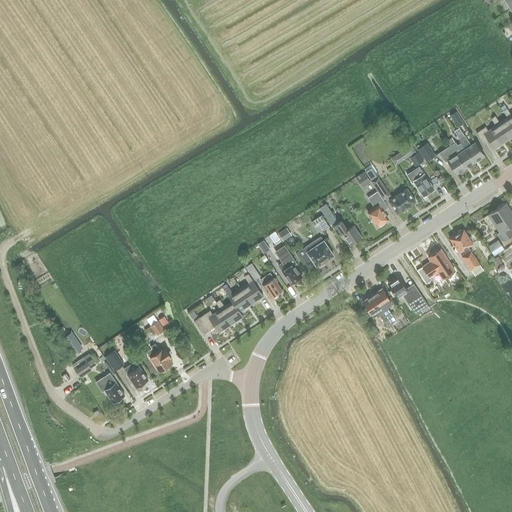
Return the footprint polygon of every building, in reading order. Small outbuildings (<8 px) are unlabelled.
[(503,111),(507,118),(511,124),(511,115),(511,116),(506,109),(503,111)] [(456,111),(449,115),(457,128),(464,123),(456,111)] [(491,119),(496,125),(507,141),(511,138),(511,124),(507,118),(499,123),(495,116),(491,119)] [(495,150),(507,141),(496,125),(488,131),(485,127),(476,133),(484,144),(489,141),(495,150)] [(459,128),(454,132),(456,135),(459,140),(465,149),(465,148),(474,162),(483,155),(475,142),(470,145),(464,136),(461,132),(459,128)] [(452,138),(447,141),(450,145),(450,146),(455,142),(452,138)] [(436,155),(427,142),(417,149),(426,162),(436,155)] [(455,142),(450,146),(456,154),(465,168),(474,162),(465,148),(465,149),(461,151),(455,142)] [(412,145),(391,159),(395,166),(417,152),(412,145)] [(450,145),(439,152),(445,162),(447,161),(456,174),(465,168),(456,154),(450,146),(450,145)] [(424,161),(418,152),(409,158),(415,167),(424,161)] [(364,169),(372,181),(377,177),(376,176),(378,174),(372,164),(364,169)] [(423,196),(434,189),(419,167),(406,175),(412,183),(414,182),(423,196)] [(364,172),(356,178),(361,186),(369,180),(368,179),(364,172)] [(377,191),(383,200),(390,196),(377,177),(371,182),(377,191)] [(410,205),(415,201),(406,189),(389,201),(397,213),(402,210),(405,211),(409,208),(410,205)] [(374,208),(368,212),(377,226),(388,219),(383,211),(388,208),(383,200),(377,191),(368,198),(374,208)] [(511,231),(509,227),(511,224),(511,213),(505,203),(487,214),(499,232),(497,234),(502,242),(511,235),(511,231)] [(325,204),(319,208),(330,224),(336,220),(325,204)] [(329,227),(322,215),(311,221),(315,227),(319,225),(323,231),(329,227)] [(332,227),(339,237),(343,234),(350,244),(354,241),(357,242),(359,240),(359,238),(361,237),(353,225),(347,229),(341,221),(332,227)] [(286,228),(277,233),(283,241),(292,236),(286,228)] [(458,233),(449,238),(459,253),(459,252),(471,270),(480,264),(468,246),(472,243),(463,229),(461,230),(460,230),(458,232),(458,233)] [(269,236),(275,244),(280,240),(275,232),(269,236)] [(320,236),(296,253),(303,264),(311,259),(317,267),(317,266),(318,268),(325,264),(324,262),(333,256),(320,236)] [(263,240),(257,244),(264,253),(269,249),(263,240)] [(499,241),(489,248),(494,256),(504,250),(499,241)] [(284,245),(275,252),(282,262),(278,265),(282,271),(286,277),(291,284),(292,283),(294,283),(297,281),(297,280),(302,277),(297,270),(298,269),(295,265),(297,263),(293,258),(287,250),(284,245)] [(431,261),(422,267),(417,271),(418,270),(426,283),(432,280),(430,277),(437,271),(443,279),(455,272),(440,249),(428,257),(431,261)] [(245,267),(247,270),(254,280),(260,277),(251,263),(245,267)] [(480,264),(471,270),(474,275),(483,269),(480,264)] [(273,278),(269,272),(259,279),(263,285),(262,285),(271,298),(272,296),(274,297),(276,295),(276,294),(282,290),(273,278)] [(249,283),(241,289),(252,305),(264,297),(248,274),(245,276),(249,283)] [(390,283),(388,284),(397,297),(402,294),(411,308),(416,304),(420,310),(427,305),(413,284),(406,289),(398,277),(394,280),(393,279),(390,282),(390,283)] [(225,289),(232,301),(240,313),(252,305),(241,289),(234,294),(229,287),(225,289)] [(382,288),(372,295),(388,319),(393,316),(387,308),(385,305),(390,302),(382,288)] [(372,295),(362,301),(371,315),(376,311),(379,314),(384,322),(388,319),(372,295)] [(221,309),(231,324),(242,316),(240,313),(232,301),(225,306),(220,299),(216,302),(221,309)] [(208,331),(212,328),(215,326),(218,332),(231,324),(221,309),(213,314),(210,310),(194,321),(200,331),(206,327),(208,331)] [(193,310),(189,314),(192,319),(197,316),(193,310)] [(168,322),(164,316),(159,320),(163,326),(168,322)] [(150,326),(151,328),(156,335),(164,330),(157,320),(150,326)] [(71,335),(65,339),(73,350),(79,346),(71,335)] [(152,348),(146,352),(150,357),(160,372),(161,371),(162,372),(166,369),(165,368),(171,364),(168,359),(171,357),(165,348),(162,350),(161,349),(160,350),(155,343),(150,346),(152,348)] [(127,357),(133,354),(128,347),(123,351),(127,357)] [(124,364),(114,350),(104,357),(114,371),(124,364)] [(79,361),(72,366),(79,376),(90,368),(96,364),(89,354),(79,361)] [(136,388),(148,380),(135,361),(123,369),(136,388)] [(61,376),(65,382),(70,378),(66,373),(61,376)] [(110,373),(96,382),(102,391),(104,390),(113,403),(114,402),(114,403),(121,399),(120,398),(124,395),(115,382),(110,373)]
